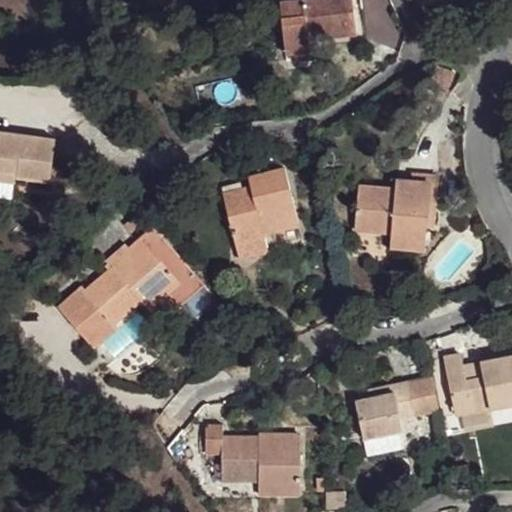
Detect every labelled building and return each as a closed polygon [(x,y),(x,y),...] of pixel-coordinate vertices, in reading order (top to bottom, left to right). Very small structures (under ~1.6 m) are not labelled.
[(353,1),(300,3),(299,22),(277,24),(277,57),(307,59),(305,45),(353,43),(353,1)] [(300,3),(279,4),(277,24),(299,22),(300,3)] [(53,142),(0,127),(0,170),(12,173),(11,180),(43,186),(53,142)] [(12,173),(0,170),(0,180),(8,183),(11,180),(12,173)] [(258,195),(229,205),(247,270),(276,262),(270,242),(309,230),(291,172),(254,184),(258,195)] [(420,185),(418,191),(433,193),(432,236),(442,238),(446,188),(420,185)] [(418,191),(401,191),(400,202),(397,246),(395,260),(429,264),(432,236),(433,193),(418,191)] [(400,202),(365,198),(361,244),(397,246),(400,202)] [(92,288),(64,314),(87,344),(113,324),(120,329),(146,308),(156,317),(176,301),(188,314),(213,294),(160,239),(112,276),(115,278),(97,292),(92,288)] [(120,329),(113,324),(87,344),(98,361),(124,336),(120,329)] [(453,373),(439,375),(453,427),(511,413),(511,368),(473,378),(475,390),(459,395),(453,373)] [(398,442),(397,429),(434,421),(428,390),(408,395),(407,390),(368,398),(369,408),(357,411),(363,448),(398,442)] [(222,433),(201,432),(199,469),(222,470),(223,449),(222,433)] [(398,442),(363,448),(365,462),(400,457),(398,442)] [(305,446),(262,445),(261,452),(260,493),(262,504),(302,504),(305,446)] [(261,452),(223,449),(222,470),(222,492),(260,493),(261,452)]
